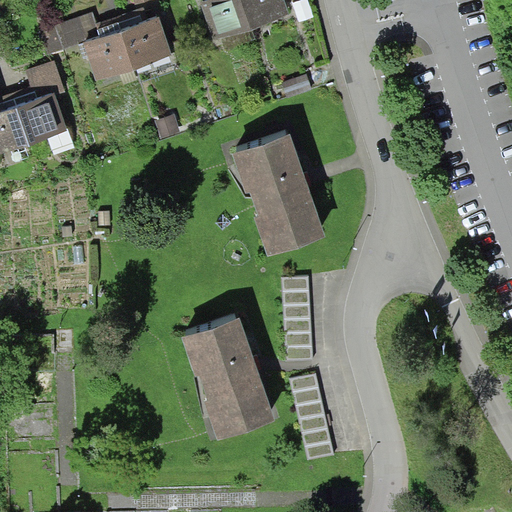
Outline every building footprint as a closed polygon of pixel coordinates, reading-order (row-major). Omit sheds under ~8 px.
[(215,41),(252,28),(242,0),(206,0),(201,2),(215,41)] [(290,14),(284,0),(242,0),(252,28),(290,14)] [(99,29),(93,12),(39,30),(48,54),(83,42),(101,36),(99,29)] [(142,22),(140,15),(118,22),(121,30),(142,22)] [(142,22),(121,30),(134,68),(173,54),(159,16),(142,22)] [(121,30),(118,22),(99,29),(101,36),(121,30)] [(134,68),(121,30),(101,36),(83,42),(96,80),(134,68)] [(55,60),(26,70),(32,86),(36,97),(55,92),(56,95),(66,92),(55,60)] [(312,87),(307,73),(282,82),(287,96),(312,87)] [(32,86),(0,97),(0,110),(17,104),(36,97),(32,86)] [(36,97),(17,104),(30,144),(68,131),(56,95),(55,92),(36,97)] [(0,153),(30,144),(17,104),(0,110),(0,153)] [(180,131),(174,114),(155,120),(161,137),(180,131)] [(291,133),(233,153),(247,193),(250,192),(258,214),(254,216),(268,256),(325,236),(291,133)] [(308,277),(283,278),(286,360),(312,359),(308,277)] [(240,318),(182,337),(196,377),(200,376),(208,398),(204,400),(218,441),(276,421),(240,318)] [(334,454),(316,372),(290,378),(308,460),(334,454)]
